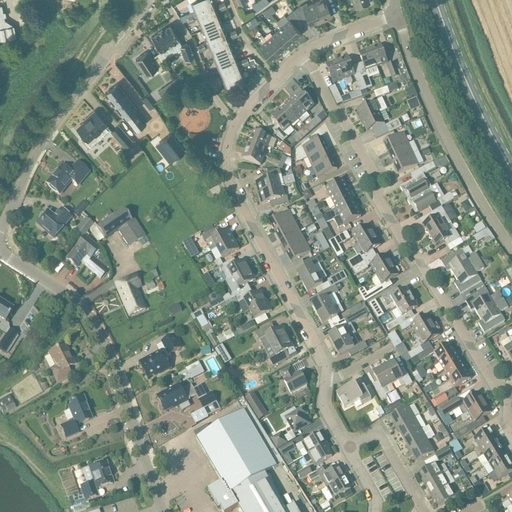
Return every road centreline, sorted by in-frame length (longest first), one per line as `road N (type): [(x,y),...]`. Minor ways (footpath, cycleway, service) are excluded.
road 1 (residential): [(507,393),(378,200),(376,178),(304,50)]
road 2 (residential): [(162,511),(84,309),(0,250)]
road 3 (residential): [(325,383),(326,363),(227,173),(235,121)]
road 4 (residential): [(0,234),(31,158),(149,0)]
road 5 (unclassified): [(511,250),(425,97),(397,14)]
road 6 (secondary): [(511,171),(434,0)]
road 7 (residential): [(235,121),(165,0)]
road 8 (residential): [(346,447),(377,430),(425,511)]
